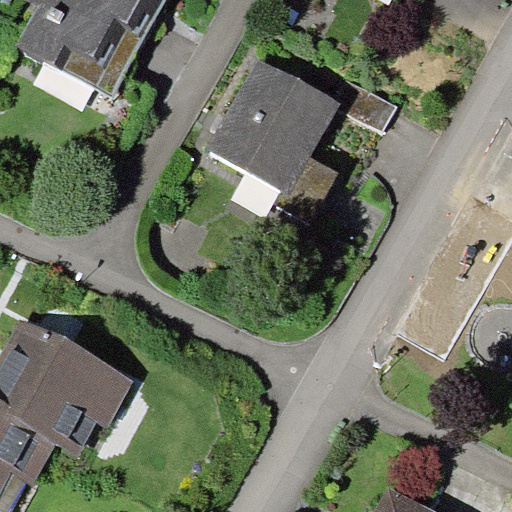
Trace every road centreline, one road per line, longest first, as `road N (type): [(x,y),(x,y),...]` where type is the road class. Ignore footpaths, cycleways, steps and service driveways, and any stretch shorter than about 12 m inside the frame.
road 1 (residential): [(330,375),(511,69)]
road 2 (residential): [(95,263),(251,0)]
road 3 (residential): [(95,263),(330,375)]
road 4 (residential): [(258,511),(330,375)]
